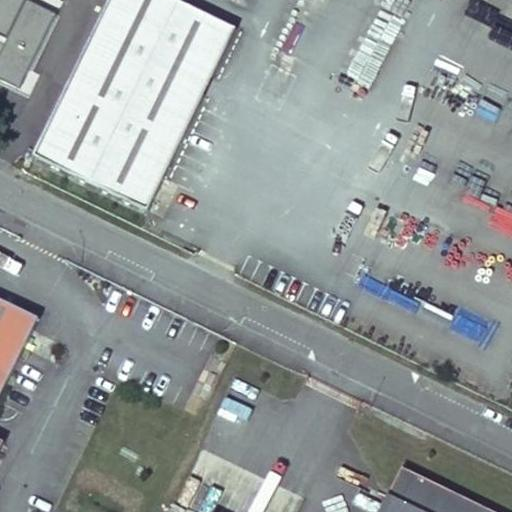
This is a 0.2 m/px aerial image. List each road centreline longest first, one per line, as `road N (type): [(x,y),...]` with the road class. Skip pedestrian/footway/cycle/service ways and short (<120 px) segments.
road 1 (residential): [(0,188),(511,439)]
road 2 (unknown): [(457,0),(419,84),(363,158),(348,165),(304,154)]
road 3 (unknown): [(205,289),(235,129)]
road 4 (unknown): [(235,129),(269,0)]
